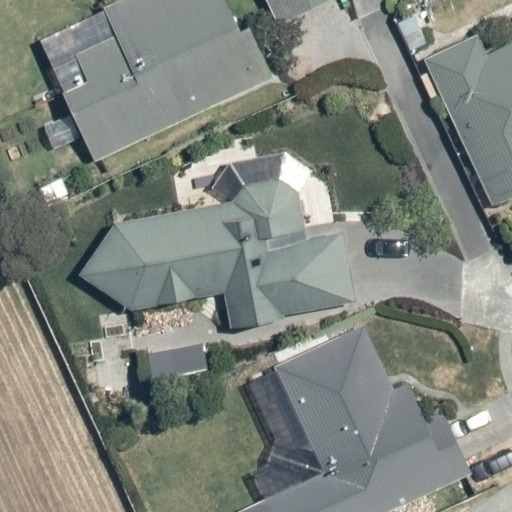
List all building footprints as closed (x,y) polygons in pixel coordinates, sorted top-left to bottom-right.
[(84,143),(92,160),(267,75),(230,0),(99,0),(56,21),(82,75),(55,88),(59,98),(38,109),(60,155),(84,143)] [(264,0),(278,25),(325,0),(264,0)] [(511,9),(417,53),(487,206),(511,194),(511,9)] [(215,294),(223,328),(356,299),(341,232),(310,239),(297,175),(113,216),(68,275),(121,310),(215,294)] [(291,433),(264,444),(269,456),(251,464),(265,497),(234,509),(235,511),(388,511),(471,477),(440,403),(425,409),(413,380),(394,388),(368,326),(264,370),(291,433)]
